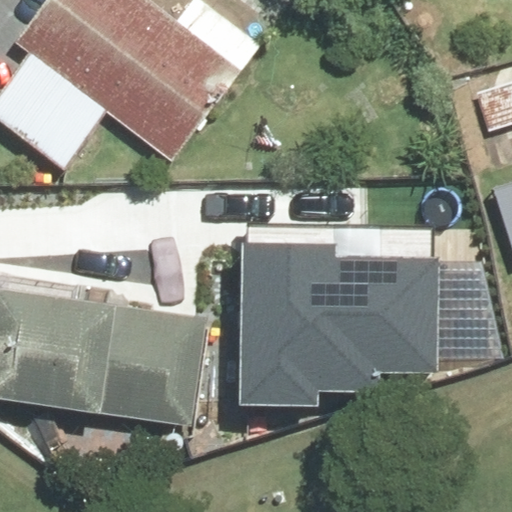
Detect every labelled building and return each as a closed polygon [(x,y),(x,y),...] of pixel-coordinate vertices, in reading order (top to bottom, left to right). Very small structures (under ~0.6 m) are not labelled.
[(234,73),(136,0),(45,0),(9,47),(166,164),(234,73)] [(511,82),(464,97),(478,140),(511,129),(511,82)] [(342,188),(294,187),(293,225),(341,227),(342,188)] [(223,206),(134,199),(127,285),(217,292),(223,206)] [(246,236),(242,401),(327,403),(327,376),(380,378),(380,362),(438,363),(441,254),(331,251),(332,239),(246,236)] [(0,295),(0,411),(185,435),(200,322),(0,295)]
